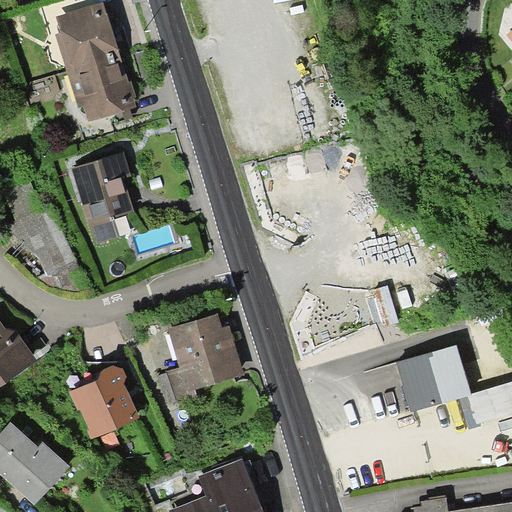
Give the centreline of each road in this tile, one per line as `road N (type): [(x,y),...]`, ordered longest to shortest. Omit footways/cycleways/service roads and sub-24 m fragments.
road 1 (secondary): [(246,266),(168,0)]
road 2 (residential): [(246,266),(75,312),(35,301),(0,272)]
road 3 (secondary): [(320,511),(246,266)]
road 4 (residential): [(468,0),(465,53),(511,137)]
